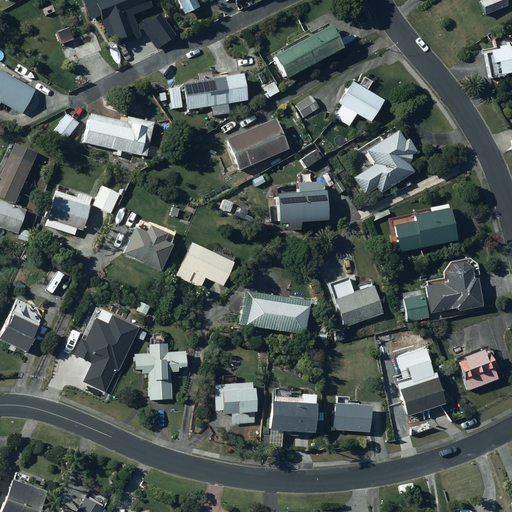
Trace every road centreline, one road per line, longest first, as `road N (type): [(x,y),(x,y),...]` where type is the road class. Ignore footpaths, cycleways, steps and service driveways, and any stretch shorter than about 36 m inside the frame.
road 1 (residential): [(0,405),(34,408),(188,466),(284,481),(380,475),(511,427)]
road 2 (residential): [(511,223),(470,118),(379,0)]
road 3 (unknown): [(10,404),(56,257),(102,175)]
road 4 (unknown): [(184,0),(52,64)]
